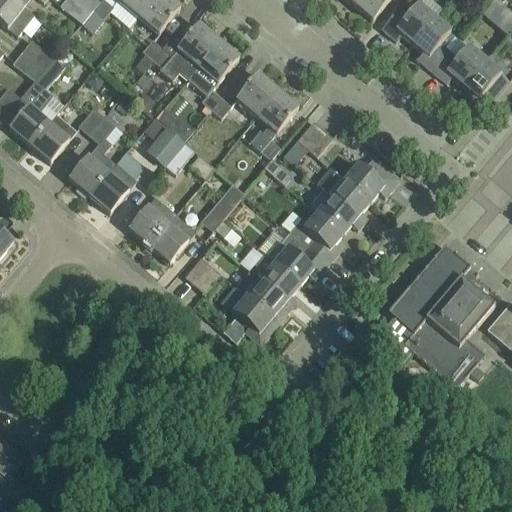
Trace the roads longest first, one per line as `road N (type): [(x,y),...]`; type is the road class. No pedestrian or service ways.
road 1 (residential): [(276,381),(456,169),(255,0)]
road 2 (residential): [(64,231),(145,304),(51,421),(34,431),(0,410)]
